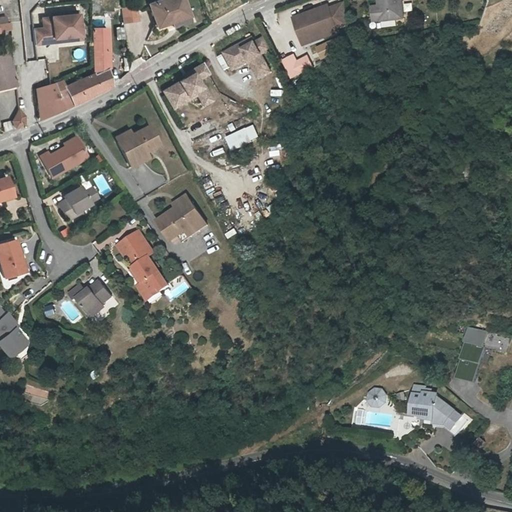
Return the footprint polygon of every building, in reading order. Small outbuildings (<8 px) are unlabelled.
[(168,0),(150,6),(157,29),(168,25),(167,24),(172,22),(174,29),(191,23),(183,0),(168,0)] [(404,0),(382,0),(383,1),(385,17),(407,14),(404,0)] [(330,8),(298,21),(307,41),(338,27),(350,22),(347,1),(330,8)] [(385,17),(383,1),(375,3),(378,18),(385,17)] [(297,18),(298,21),(330,8),(329,5),(297,18)] [(123,9),(124,22),(140,21),(139,8),(123,9)] [(42,19),(43,28),(45,44),(53,43),(53,39),(79,36),(77,14),(55,17),(50,18),(42,19)] [(92,68),(92,71),(98,69),(99,72),(107,69),(106,67),(106,51),(108,51),(108,27),(92,28),(92,68)] [(125,27),(116,27),(116,39),(125,39),(125,27)] [(340,32),(338,27),(307,41),(308,45),(340,32)] [(34,45),(45,44),(43,28),(32,29),(34,45)] [(324,60),(348,51),(343,37),(319,46),(324,60)] [(273,69),(265,52),(262,47),(233,61),(242,79),(253,74),(252,72),(257,69),(264,83),(277,77),(273,69)] [(275,47),(265,52),(273,69),(284,64),(275,47)] [(0,88),(15,85),(8,53),(0,54),(0,88)] [(225,54),(219,56),(224,71),(231,69),(225,54)] [(319,68),(312,54),(299,61),(296,54),(284,60),(294,80),(319,68)] [(208,73),(202,62),(191,69),(193,73),(185,78),(163,91),(169,102),(185,92),(187,96),(195,91),(197,94),(203,105),(213,99),(204,85),(202,87),(197,79),(208,73)] [(111,85),(107,69),(99,72),(92,75),(78,81),(83,98),(111,85)] [(193,73),(191,69),(183,74),(185,78),(193,73)] [(277,77),(264,83),(267,89),(280,82),(277,77)] [(39,120),(71,104),(64,87),(62,81),(59,82),(35,90),(39,120)] [(64,87),(71,104),(83,98),(78,81),(64,87)] [(185,92),(169,102),(173,108),(197,94),(195,91),(187,96),(185,92)] [(24,117),(18,109),(11,119),(15,128),(23,125),(24,117)] [(130,135),(116,142),(126,161),(144,151),(157,145),(147,126),(130,135)] [(259,141),(252,126),(227,137),(234,152),(259,141)] [(113,137),(116,142),(130,135),(128,130),(113,137)] [(62,143),(64,146),(75,140),(74,137),(62,143)] [(86,158),(75,140),(64,146),(48,155),(46,152),(38,156),(50,177),(86,158)] [(131,168),(148,158),(144,151),(126,161),(131,168)] [(0,201),(11,198),(5,177),(0,179),(0,201)] [(66,220),(73,216),(71,213),(78,209),(89,203),(88,201),(96,196),(90,187),(81,192),(78,186),(61,196),(63,200),(56,203),(66,220)] [(172,201),(174,205),(188,195),(185,191),(172,201)] [(170,237),(177,232),(202,215),(188,195),(174,205),(156,217),(170,237)] [(207,221),(202,215),(177,232),(182,238),(207,221)] [(159,287),(161,291),(169,285),(149,256),(154,252),(137,229),(124,238),(133,251),(128,254),(136,265),(132,267),(143,282),(137,286),(145,297),(159,287)] [(228,233),(231,239),(241,235),(238,229),(228,233)] [(125,256),(128,254),(133,251),(124,238),(117,244),(125,256)] [(21,271),(20,268),(16,256),(18,256),(13,239),(0,243),(0,270),(2,277),(21,271)] [(21,255),(18,256),(16,256),(20,268),(25,267),(21,255)] [(88,290),(82,283),(70,293),(75,300),(78,298),(90,314),(100,306),(113,296),(101,281),(88,290)] [(148,301),(161,291),(159,287),(145,297),(148,301)] [(49,317),(57,314),(54,305),(46,307),(49,317)] [(102,309),(100,306),(90,314),(92,317),(102,309)] [(0,318),(0,349),(7,358),(22,347),(23,343),(14,331),(17,329),(6,314),(5,314),(0,318)] [(488,331),(469,327),(465,341),(485,346),(488,331)] [(485,347),(465,342),(461,358),(481,363),(485,347)] [(480,364),(461,359),(456,378),(476,383),(480,364)] [(412,387),(411,395),(421,396),(421,393),(428,394),(429,389),(422,389),(422,388),(412,387)] [(375,389),(369,394),(368,401),(372,407),(380,408),(386,404),(387,396),(383,390),(375,389)] [(421,396),(411,395),(410,416),(425,417),(425,419),(433,420),(433,423),(446,423),(459,433),(468,419),(436,397),(435,394),(428,394),(421,393),(421,396)]
